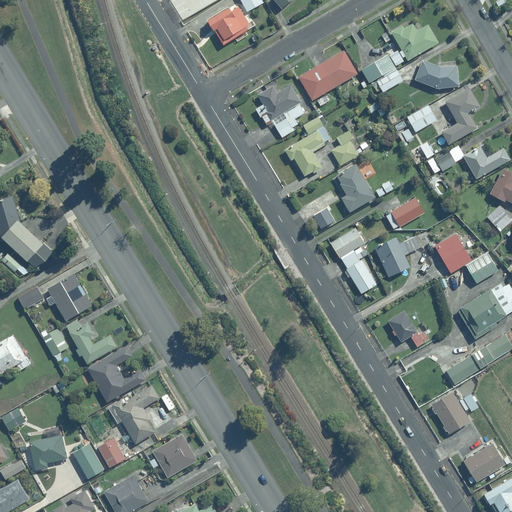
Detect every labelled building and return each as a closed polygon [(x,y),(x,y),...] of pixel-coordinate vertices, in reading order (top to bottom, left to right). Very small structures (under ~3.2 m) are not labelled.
[(263,0),(241,0),(249,13),(266,3),(263,0)] [(276,0),(284,9),(294,0),(276,0)] [(231,7),(209,21),(223,43),(251,26),(241,9),(235,12),(231,7)] [(403,26),(390,34),(408,63),(440,43),(428,25),(418,32),(413,24),(405,29),(403,26)] [(357,74),(343,51),(321,63),(335,87),(357,74)] [(377,82),(384,93),(404,81),(396,68),(390,58),(388,54),(360,71),(370,86),(377,82)] [(458,68),(442,69),(423,62),(416,80),(441,89),(459,89),(458,68)] [(312,100),(335,87),(321,63),(298,77),(312,100)] [(267,126),(273,123),(282,138),(295,131),(293,128),(299,125),(296,119),(306,113),(291,86),(277,94),(273,87),(258,95),(263,104),(256,108),(262,118),(263,118),(267,126)] [(442,132),(449,145),(478,128),(471,114),(481,108),(470,90),(445,104),(456,124),(442,132)] [(429,106),(408,118),(416,132),(437,121),(429,106)] [(308,135),(284,150),(292,162),(294,161),(305,179),(323,168),(313,151),(327,142),(318,129),(325,125),(319,115),(302,125),(308,135)] [(407,128),(398,134),(405,144),(414,139),(407,128)] [(353,148),(359,144),(351,131),(338,138),(342,144),(331,151),(341,167),(358,156),(353,148)] [(424,144),(411,151),(414,156),(412,158),(415,163),(424,158),(425,160),(434,155),(433,153),(439,150),(435,142),(429,145),(428,144),(425,146),(424,144)] [(466,156),(459,145),(448,151),(448,150),(434,158),(434,157),(427,162),(435,175),(441,171),(463,157),(466,156)] [(481,146),(479,147),(466,156),(463,157),(478,181),(511,160),(504,149),(488,159),(481,146)] [(376,198),(356,165),(337,177),(347,195),(340,199),(350,214),(376,198)] [(511,173),(503,169),(490,195),(505,203),(506,201),(511,204),(511,173)] [(394,189),(388,180),(381,184),(383,187),(376,191),(379,198),(394,189)] [(0,199),(0,231),(2,237),(38,270),(55,252),(21,221),(15,196),(0,199)] [(423,213),(415,198),(390,212),(390,214),(386,216),(393,229),(398,226),(399,227),(423,213)] [(511,219),(500,206),(487,217),(501,233),(511,223),(511,219)] [(354,228),(330,243),(339,258),(343,263),(356,255),(353,250),(364,244),(354,228)] [(455,234),(434,246),(449,273),(471,261),(455,234)] [(396,238),(374,247),(388,278),(409,267),(403,255),(419,248),(414,237),(398,244),(396,238)] [(359,261),(356,255),(343,263),(347,269),(346,270),(361,294),(376,285),(361,260),(359,261)] [(51,306),(57,302),(67,321),(94,307),(76,274),(49,289),(53,296),(47,299),(51,306)] [(460,309),(475,336),(511,314),(511,287),(508,281),(460,309)] [(39,286),(19,298),(26,310),(46,298),(39,286)] [(409,337),(417,332),(405,312),(389,322),(401,342),(409,337)] [(77,320),(67,326),(80,349),(77,350),(81,357),(84,356),(89,364),(118,347),(112,336),(94,345),(90,337),(96,334),(89,321),(80,326),(77,320)] [(47,330),(41,333),(57,363),(63,360),(60,354),(70,348),(59,328),(49,333),(47,330)] [(0,386),(4,384),(0,377),(19,366),(21,371),(33,364),(15,333),(0,341),(0,386)] [(511,344),(506,335),(447,372),(455,386),(511,350),(511,344)] [(132,356),(126,346),(98,362),(98,360),(95,362),(95,363),(86,369),(95,384),(120,372),(116,366),(132,356)] [(120,372),(95,384),(106,403),(115,398),(116,399),(119,397),(118,396),(145,381),(139,370),(123,379),(120,372)] [(118,423),(122,421),(137,445),(157,432),(150,421),(152,420),(145,408),(161,398),(153,385),(134,396),(131,392),(108,407),(118,423)] [(472,423),(453,393),(432,406),(451,436),(472,423)] [(28,421),(20,407),(2,417),(10,432),(28,421)] [(47,439),(30,443),(36,471),(51,468),(49,463),(69,458),(62,425),(44,429),(47,439)] [(162,465),(168,478),(199,462),(185,434),(146,454),(154,469),(162,465)] [(115,437),(96,448),(109,470),(135,454),(130,445),(132,444),(127,435),(117,441),(115,437)] [(0,463),(9,459),(0,443),(0,463)] [(493,443),(463,461),(477,483),(511,463),(506,456),(502,459),(493,443)] [(91,444),(73,454),(89,481),(106,471),(91,444)] [(28,467),(23,458),(0,471),(5,480),(28,467)] [(135,475),(105,491),(115,511),(128,511),(148,502),(135,475)] [(0,511),(9,511),(31,500),(19,478),(0,489),(0,511)] [(511,511),(511,478),(483,494),(490,506),(495,504),(498,511),(511,511)] [(66,502),(54,510),(55,511),(91,511),(96,508),(89,490),(73,497),(77,502),(69,508),(66,502)]
